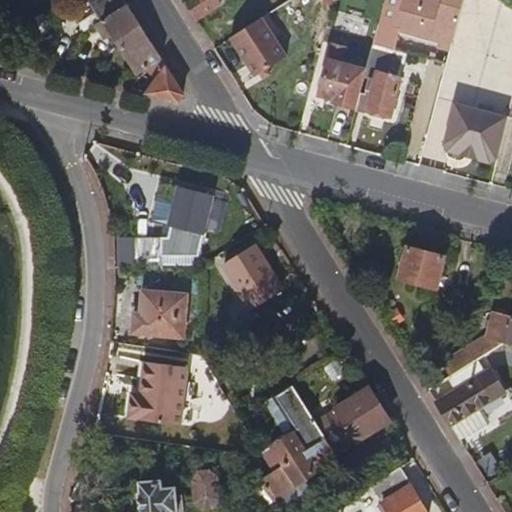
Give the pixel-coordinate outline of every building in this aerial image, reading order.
[(96,0),(107,17),(126,4),(122,0),(96,0)] [(186,0),(183,2),(195,22),(219,6),(215,0),(186,0)] [(244,0),(240,0),(207,23),(219,40),(255,15),(244,0)] [(396,32),(451,46),(463,0),(446,0),(445,6),(420,0),(385,0),(379,28),(396,32)] [(507,14),(489,0),(487,0),(474,17),(493,32),(507,14)] [(149,69),(161,60),(126,4),(107,17),(103,20),(126,59),(138,52),(149,69)] [(261,20),(227,42),(253,81),(287,60),(261,20)] [(377,33),(373,48),(391,53),(396,38),(377,33)] [(332,46),(328,63),(319,97),(333,101),(333,105),(354,110),(364,72),(341,67),(345,49),(332,46)] [(373,48),(367,72),(356,115),(364,118),(366,113),(390,120),(401,80),(407,57),(391,53),(373,48)] [(184,96),(161,60),(149,69),(156,81),(146,94),(178,103),(184,96)] [(453,104),(439,101),(431,130),(445,134),(453,104)] [(456,104),(445,147),(448,153),(459,156),(465,153),(478,156),(481,162),(492,165),(498,161),(509,119),(509,118),(456,104)] [(481,162),(478,156),(465,153),(459,156),(481,162)] [(137,239),(138,269),(161,270),(161,257),(197,257),(212,199),(177,190),(169,225),(169,239),(137,239)] [(253,310),(282,293),(254,248),(225,266),(253,310)] [(436,289),(445,258),(408,248),(401,279),(436,289)] [(144,314),(138,314),(132,314),(132,335),(187,338),(188,295),(145,293),(144,314)] [(506,344),(511,318),(494,314),(488,339),(506,344)] [(466,352),(474,364),(478,361),(506,344),(488,339),(480,343),(466,352)] [(445,365),(452,378),(474,364),(466,352),(445,365)] [(452,378),(447,380),(456,394),(486,375),(478,361),(474,364),(452,378)] [(143,398),(138,397),(132,396),(127,419),(177,429),(187,372),(145,363),(141,386),(145,387),(143,398)] [(437,406),(460,442),(487,425),(477,409),(503,394),(490,373),(486,375),(456,394),(437,406)] [(286,440),(261,456),(265,462),(273,475),(325,442),(316,427),(292,390),(274,401),(296,433),(286,440)] [(389,425),(368,391),(336,411),(338,414),(316,427),(325,442),(335,458),(389,425)] [(296,433),(274,401),(264,407),(286,440),(296,433)] [(306,480),(337,461),(335,458),(325,442),(273,475),(242,494),(249,506),(252,511),(262,511),(274,505),(273,501),(306,480)] [(425,511),(400,472),(373,489),(387,511),(425,511)] [(312,489),(306,480),(273,501),(274,505),(278,511),(296,500),(306,511),(323,497),(318,491),(311,495),(308,491),(312,489)] [(207,506),(207,481),(195,481),(195,506),(207,506)] [(171,511),(169,487),(152,488),(152,482),(133,484),(136,511),(171,511)] [(238,511),(249,506),(242,494),(219,509),(221,511),(238,511)]
